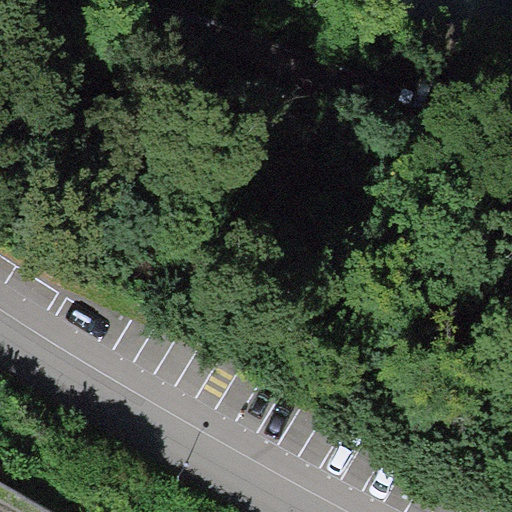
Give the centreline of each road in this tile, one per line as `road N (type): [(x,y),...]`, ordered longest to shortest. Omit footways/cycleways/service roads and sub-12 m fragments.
road 1 (track): [(511,126),(259,56),(108,0)]
road 2 (residential): [(293,511),(0,342)]
